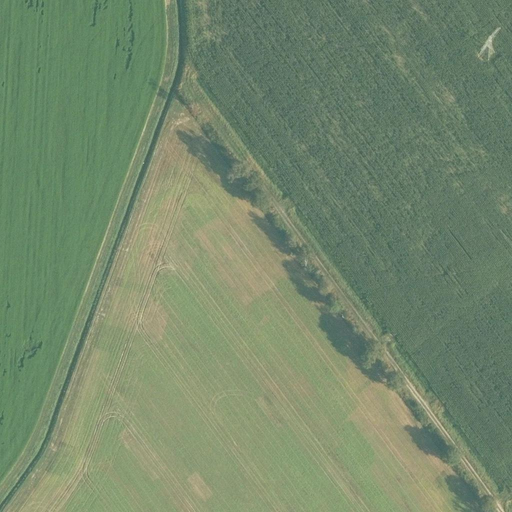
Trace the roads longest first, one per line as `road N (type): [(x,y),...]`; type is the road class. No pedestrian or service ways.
road 1 (track): [(503,511),(187,80)]
road 2 (track): [(0,497),(31,457),(165,90),(173,62),(170,0)]
